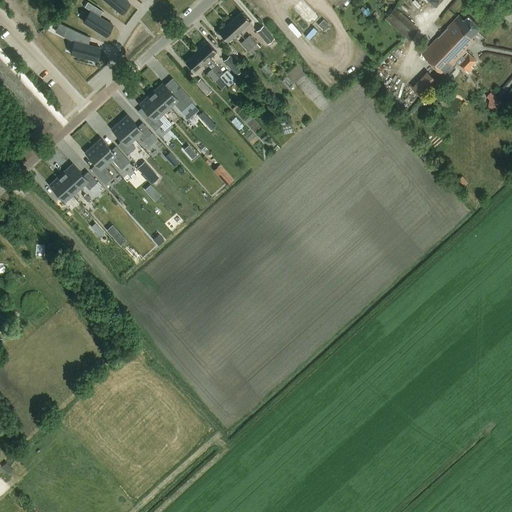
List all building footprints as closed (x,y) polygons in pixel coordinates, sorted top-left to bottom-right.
[(102,0),(120,14),(129,4),(124,0),(102,0)] [(90,13),(83,24),(105,37),(112,25),(99,18),(102,12),(87,2),(84,7),(91,11),(90,13)] [(406,40),(418,27),(396,7),(385,19),(406,40)] [(240,14),(230,24),(238,32),(248,23),(240,14)] [(476,62),(467,53),(464,57),(462,56),(467,51),(465,49),(474,40),(471,38),(481,28),(468,16),(464,21),(459,16),(421,55),(443,75),(446,73),(449,76),(456,69),(452,66),(456,62),(468,74),(471,70),(469,69),(476,62)] [(324,20),(318,26),(322,30),(328,25),(324,20)] [(238,32),(230,24),(220,33),(228,42),(238,32)] [(256,32),(267,45),(273,39),(263,26),(256,32)] [(71,53),(70,55),(73,55),(95,63),(99,48),(84,43),(87,37),(75,31),(72,39),(75,40),(71,53)] [(249,36),(245,39),(256,51),(260,48),(249,36)] [(245,40),(241,44),(248,52),(253,48),(245,40)] [(197,53),(208,65),(211,62),(208,59),(216,53),(208,43),(197,53)] [(208,65),(197,53),(186,62),(194,72),(202,65),(205,68),(208,65)] [(223,61),(236,76),(242,70),(229,56),(223,61)] [(216,66),(212,69),(227,86),(228,85),(229,86),(231,83),(230,82),(234,79),(226,71),(223,74),(216,66)] [(227,86),(212,69),(207,73),(223,90),(227,86)] [(242,80),(247,76),(242,71),(237,75),(242,80)] [(200,80),(195,84),(206,96),(211,92),(200,80)] [(162,83),(154,90),(170,108),(174,105),(180,112),(188,120),(198,110),(191,102),(179,89),(173,95),(162,83)] [(154,90),(147,97),(163,115),(170,108),(154,90)] [(147,97),(139,104),(150,116),(145,121),(154,131),(163,123),(159,119),(163,115),(147,97)] [(506,103),(504,105),(500,109),(504,112),(506,114),(511,108),(506,103)] [(119,122),(135,140),(139,137),(143,141),(151,134),(142,123),(138,127),(127,115),(119,122)] [(202,120),(210,130),(215,125),(207,115),(202,120)] [(135,140),(119,122),(111,129),(122,141),(117,145),(126,156),(135,148),(131,144),(135,140)] [(100,139),(92,146),(108,164),(112,160),(121,170),(129,162),(115,147),(111,151),(100,139)] [(203,145),(199,149),(201,152),(203,154),(207,150),(204,146),(203,145)] [(92,146),(84,153),(95,165),(90,169),(104,185),(113,177),(104,167),(108,164),(92,146)] [(169,153),(165,157),(173,166),(177,162),(169,153)] [(145,176),(150,171),(144,163),(138,168),(145,176)] [(72,164),(64,171),(80,188),(84,185),(88,190),(97,182),(87,172),(83,176),(72,164)] [(220,165),(213,171),(224,184),(231,178),(220,165)] [(64,171),(56,178),(72,195),(80,188),(64,171)] [(464,187),(468,183),(462,176),(458,180),(464,187)] [(56,178),(49,185),(64,202),(72,195),(56,178)] [(120,233),(113,226),(107,231),(114,238),(120,233)] [(158,235),(152,240),(158,246),(164,241),(158,235)] [(6,463),(2,467),(8,475),(13,470),(6,463)]
